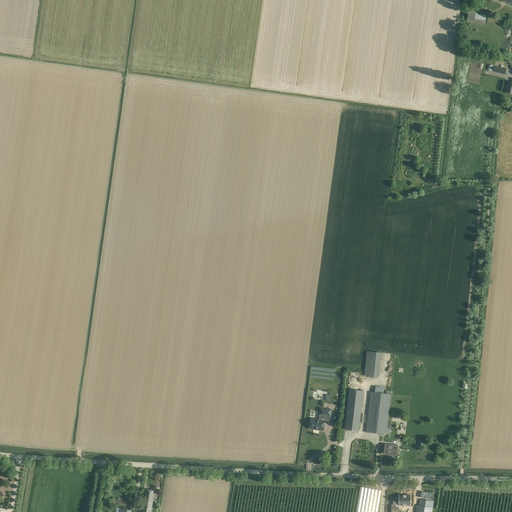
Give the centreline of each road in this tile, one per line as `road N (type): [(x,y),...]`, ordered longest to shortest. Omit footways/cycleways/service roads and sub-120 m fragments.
road 1 (tertiary): [(461,478),(0,454)]
road 2 (track): [(461,478),(495,120),(511,106)]
